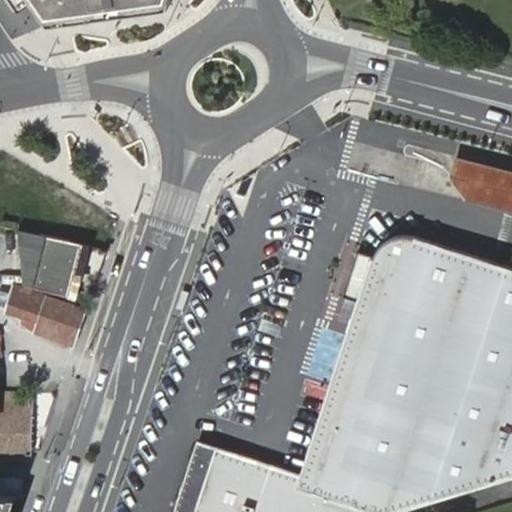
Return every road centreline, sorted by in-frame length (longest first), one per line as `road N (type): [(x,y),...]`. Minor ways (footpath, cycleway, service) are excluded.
road 1 (secondary): [(176,120),(167,193),(57,511)]
road 2 (secondary): [(86,511),(194,183),(229,134)]
road 3 (tertiary): [(511,108),(357,69)]
